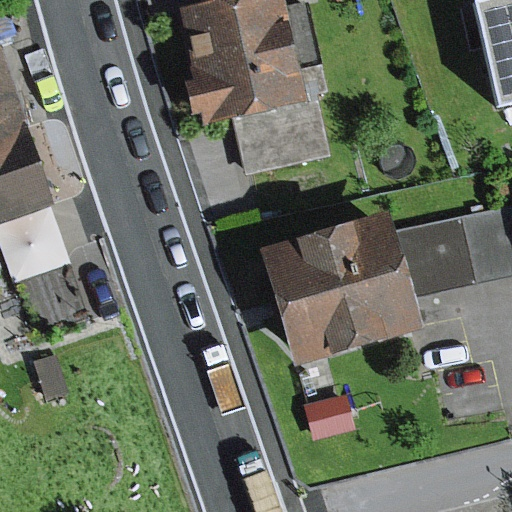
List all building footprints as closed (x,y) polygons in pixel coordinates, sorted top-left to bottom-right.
[(273,0),(249,0),(173,16),(198,135),(236,127),(248,181),(329,164),(316,100),(296,105),(273,0)] [(511,96),(511,0),(489,0),(463,6),(485,102),(511,96)] [(0,81),(0,219),(44,203),(0,81)] [(253,253),(292,372),(411,334),(373,215),(253,253)] [(75,266),(25,281),(43,342),(93,327),(75,266)]
